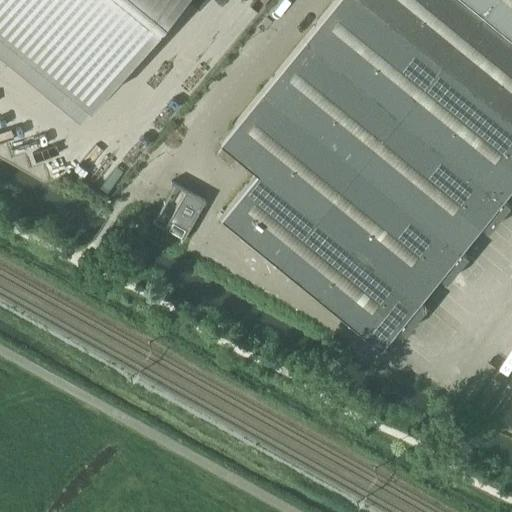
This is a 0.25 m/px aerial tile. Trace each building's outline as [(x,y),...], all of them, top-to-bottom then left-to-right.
[(0,0),(0,29),(90,104),(176,0),(0,0)] [(511,122),(363,0),(332,0),(304,35),(500,195),(511,179),(511,122)] [(363,0),(511,122),(511,35),(468,0),(363,0)] [(511,0),(468,0),(511,35),(511,0)] [(304,35),(262,86),(458,246),(478,221),(486,228),(508,202),(500,195),(304,35)] [(223,143),(216,151),(229,162),(236,153),(256,169),(425,305),(425,304),(416,297),(437,273),(445,279),(466,253),(458,246),(262,86),(218,139),(223,143)] [(256,169),(219,213),(378,344),(395,324),(403,331),(425,305),(256,169)] [(181,236),(203,199),(201,198),(184,188),(162,225),(181,236)]
